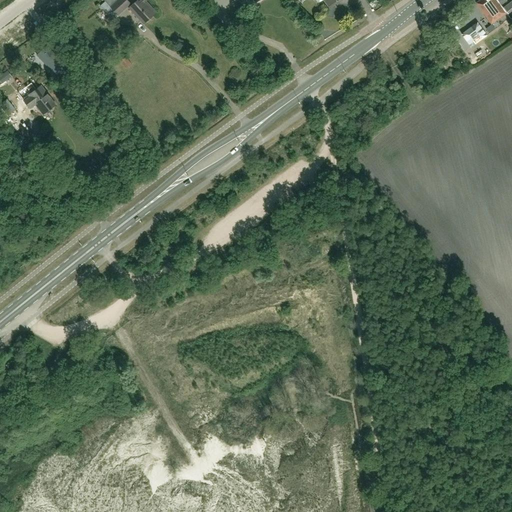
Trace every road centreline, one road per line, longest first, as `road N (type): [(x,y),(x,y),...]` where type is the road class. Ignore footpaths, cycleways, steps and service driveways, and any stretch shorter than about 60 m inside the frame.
road 1 (primary): [(0,322),(427,0)]
road 2 (track): [(332,150),(386,511)]
